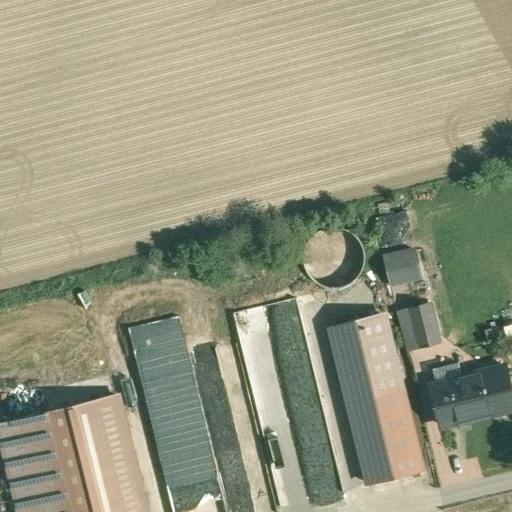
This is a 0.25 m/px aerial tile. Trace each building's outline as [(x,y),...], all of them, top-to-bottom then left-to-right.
[(328,287),(338,288),(347,285),(355,279),(361,271),(364,261),(364,251),(360,242),(353,234),(344,229),(334,227),(324,229),(315,234),(309,241),(305,250),(304,260),(306,269),(311,278),(319,284),(328,287)] [(414,248),(382,255),(389,286),(421,279),(414,248)] [(431,302),(395,310),(404,350),(440,342),(431,302)] [(356,406),(374,483),(419,472),(400,393),(404,392),(385,311),(326,325),(345,409),(356,406)] [(222,511),(183,315),(132,325),(169,511),(222,511)] [(511,394),(505,364),(426,383),(437,430),(511,411),(511,394)] [(147,511),(119,394),(0,423),(0,449),(15,511),(147,511)]
